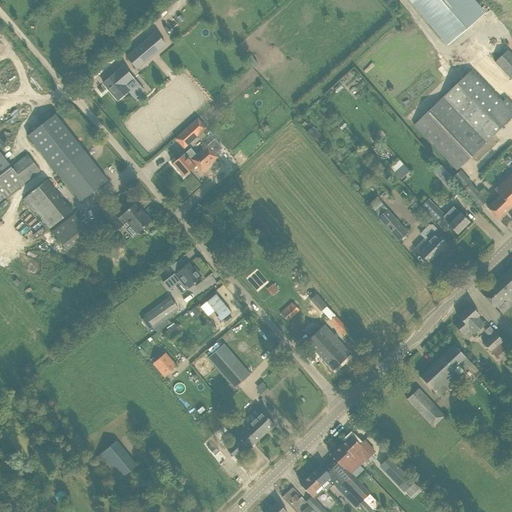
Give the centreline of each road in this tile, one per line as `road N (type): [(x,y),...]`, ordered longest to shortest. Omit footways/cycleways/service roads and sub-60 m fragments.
road 1 (unclassified): [(341,407),(0,11)]
road 2 (tertiary): [(341,407),(511,243)]
road 3 (tertiary): [(234,511),(341,407)]
